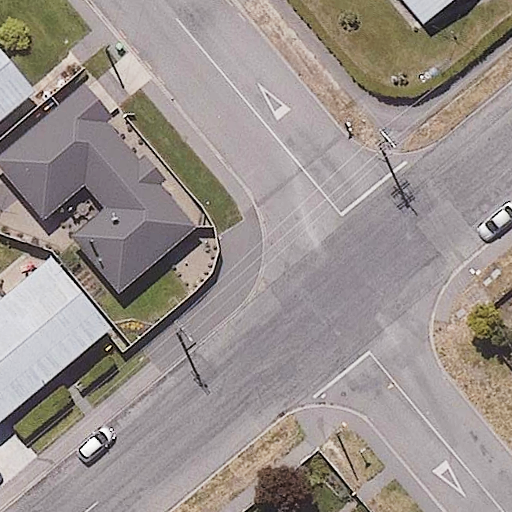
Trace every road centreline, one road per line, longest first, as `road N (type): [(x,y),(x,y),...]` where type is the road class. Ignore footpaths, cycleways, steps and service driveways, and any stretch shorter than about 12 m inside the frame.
road 1 (residential): [(381,260),(161,0)]
road 2 (residential): [(330,306),(80,511)]
road 3 (residential): [(330,306),(500,511)]
road 4 (residential): [(511,153),(381,260)]
